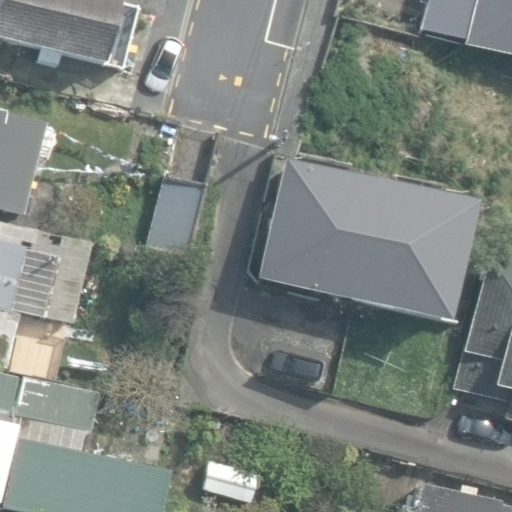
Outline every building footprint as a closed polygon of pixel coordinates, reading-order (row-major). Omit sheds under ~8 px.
[(0,0),(0,43),(98,70),(98,66),(117,71),(133,12),(114,7),(115,4),(98,0),(0,0)] [(511,0),(426,0),(419,31),(464,43),(462,48),(511,60),(511,0)] [(0,209),(18,214),(41,121),(0,111),(0,209)] [(256,279),(360,304),(457,328),(484,219),(468,216),(470,207),(285,162),(256,279)] [(143,254),(185,265),(206,184),(164,173),(143,254)] [(0,371),(4,372),(20,313),(2,308),(18,249),(52,258),(37,317),(73,327),(96,240),(13,218),(10,228),(0,225),(0,371)] [(499,420),(511,423),(511,268),(484,261),(451,390),(504,404),(499,420)] [(0,414),(7,416),(16,380),(0,376),(0,414)] [(12,417),(89,434),(97,398),(20,381),(12,417)] [(0,482),(15,421),(0,417),(0,482)] [(0,493),(0,508),(16,511),(164,511),(172,480),(13,441),(0,493)] [(207,459),(197,493),(247,507),(257,474),(207,459)] [(511,511),(413,485),(407,509),(392,505),(390,511),(511,511)]
